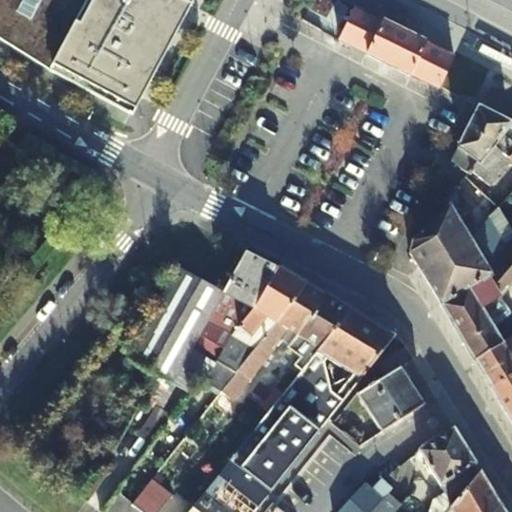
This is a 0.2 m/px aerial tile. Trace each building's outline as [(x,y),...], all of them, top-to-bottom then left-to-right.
[(0,0),(0,36),(130,114),(190,0),(0,0)] [(426,40),(384,19),(383,21),(353,6),(336,39),(365,54),(364,56),(407,78),(409,76),(435,89),(453,56),(425,42),(426,40)] [(488,186),(508,157),(511,151),(511,132),(505,125),(508,120),(476,104),(446,162),(466,173),(470,170),(488,186)] [(467,208),(455,188),(445,201),(448,205),(410,242),(408,253),(419,271),(469,239),(458,220),(467,208)] [(486,219),(492,212),(486,208),(478,217),(484,222),(486,219)] [(469,239),(419,271),(437,300),(492,264),(511,241),(511,226),(511,227),(504,235),(486,219),(484,222),(469,239)] [(511,241),(492,264),(437,300),(473,359),(501,341),(492,324),(508,312),(499,296),(511,282),(511,241)] [(232,335),(239,326),(250,306),(253,308),(277,267),(245,249),(223,289),(202,326),(227,340),(229,341),(232,335)] [(173,381),(202,326),(223,289),(180,266),(129,358),(134,361),(133,364),(160,377),(161,375),(173,381)] [(250,306),(239,326),(246,331),(253,334),(267,317),(276,321),(306,283),(277,267),(253,308),(250,306)] [(256,347),(217,396),(226,404),(248,378),(251,380),(275,350),(274,348),(281,341),(289,330),(296,335),(327,296),(306,283),(276,321),(256,347)] [(327,296),(296,335),(289,344),(311,358),(350,308),(327,296)] [(253,511),(329,416),(375,359),(391,338),(393,335),(350,308),(311,358),(284,392),(269,410),(189,511),(253,511)] [(232,335),(241,339),(246,331),(239,326),(232,335)] [(289,344),(296,335),(289,330),(281,341),(288,345),(289,344)] [(511,334),(501,341),(473,359),(493,391),(511,372),(511,334)] [(229,341),(227,340),(197,391),(211,403),(217,396),(256,347),(241,339),(232,335),(229,341)] [(386,375),(401,365),(409,360),(412,357),(401,340),(393,335),(391,338),(375,359),(386,375)] [(401,365),(386,375),(359,391),(383,430),(425,404),(401,365)] [(511,422),(511,372),(493,391),(511,422)] [(261,404),(269,410),(284,392),(276,386),(261,404)] [(298,511),(357,439),(334,420),(261,511),(298,511)] [(454,505),(480,472),(453,427),(421,450),(447,494),(454,505)] [(130,505),(138,511),(159,511),(179,487),(158,471),(130,505)] [(480,472),(454,505),(451,510),(452,511),(496,511),(501,505),(480,472)] [(373,511),(384,499),(381,497),(366,483),(339,511),(373,511)] [(396,511),(403,504),(389,493),(384,499),(373,511),(396,511)] [(448,511),(451,510),(454,505),(447,494),(437,501),(431,511),(448,511)]
